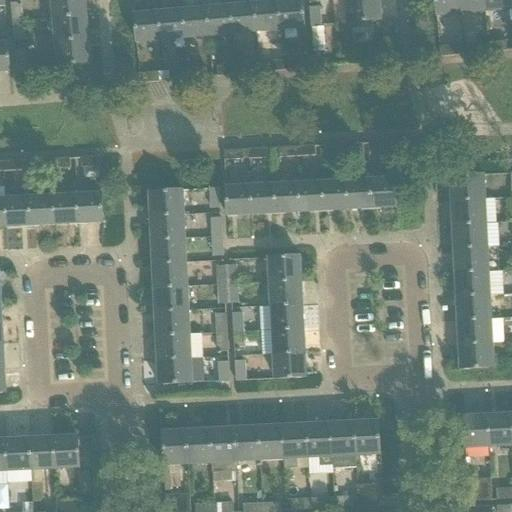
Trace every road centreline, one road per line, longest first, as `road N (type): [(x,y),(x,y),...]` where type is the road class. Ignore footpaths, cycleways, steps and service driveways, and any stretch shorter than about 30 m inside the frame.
road 1 (residential): [(120,401),(48,401),(38,393),(33,289),(45,279),(104,277),(115,292)]
road 2 (residential): [(420,383),(352,386),(341,373),(337,275),(406,263)]
road 3 (residential): [(429,511),(420,383)]
road 4 (residential): [(420,383),(414,271),(406,263)]
